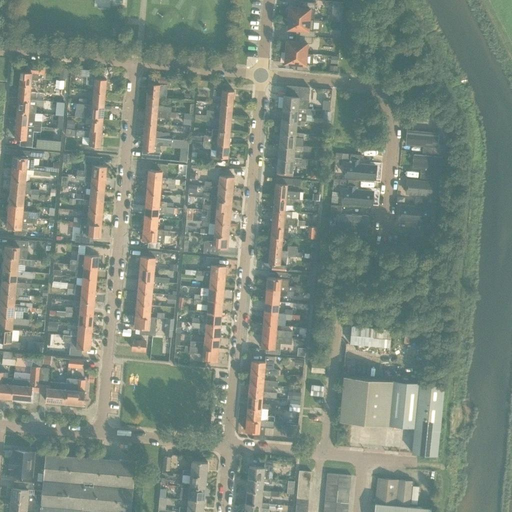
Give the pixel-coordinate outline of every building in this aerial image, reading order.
[(290,6),(289,17),(314,19),(316,2),(302,1),(302,7),(290,6)] [(314,19),(289,17),(288,28),(300,29),(300,35),(313,36),(315,37),(316,30),(313,30),(314,19)] [(313,36),(300,35),(299,41),(287,40),(286,51),(307,53),(308,42),(312,43),(313,36)] [(286,51),(286,62),(297,63),(297,69),(310,70),(311,64),(312,64),(313,53),(307,53),(286,51)] [(20,84),(31,85),(32,79),(39,80),(39,73),(45,74),(45,66),(28,64),(27,72),(21,71),(20,84)] [(79,68),(78,75),(87,76),(87,83),(88,83),(95,84),(94,91),(106,92),(107,79),(103,79),(97,78),(98,70),(79,68)] [(222,102),(233,103),(235,90),(226,89),(227,83),(215,82),(214,95),(223,96),(222,102)] [(147,97),(159,98),(160,84),(148,83),(147,97)] [(20,84),(19,98),(44,100),(45,92),(30,91),(31,85),(20,84)] [(283,95),(282,108),(298,109),(298,108),(306,109),(308,109),(310,88),(287,86),(286,96),(283,95)] [(106,92),(94,91),(93,104),(105,105),(106,92)] [(147,97),(146,110),(172,112),(172,111),(173,106),(165,106),(165,105),(158,104),(159,98),(147,97)] [(44,105),(44,100),(19,98),(17,111),(28,112),(36,112),(37,105),(44,105)] [(57,101),(56,115),(57,115),(58,115),(64,115),(65,102),(57,101)] [(222,102),(221,116),(232,117),(233,103),(222,102)] [(92,118),(103,119),(105,105),(93,104),(87,104),(79,103),(77,103),(76,109),(84,110),(84,117),(86,117),(92,117),(92,118)] [(297,120),(305,121),(306,109),(298,108),(298,109),(282,108),(281,121),(297,122),(297,120)] [(145,123),(156,124),(157,117),(171,118),(171,117),(177,117),(177,111),(172,111),(172,112),(146,110),(145,123)] [(17,111),(16,124),(34,126),(34,121),(35,121),(36,112),(28,112),(17,111)] [(184,124),(191,124),(192,113),(185,113),(184,124)] [(221,116),(220,129),(231,130),(232,117),(221,116)] [(77,124),(77,130),(85,130),(91,131),(102,132),(103,119),(92,118),(92,117),(86,117),(85,125),(77,124)] [(305,123),(305,121),(297,120),(297,122),(281,121),(280,133),(295,135),(296,133),(296,125),(305,126),(305,123)] [(145,123),(143,136),(169,138),(170,134),(162,133),(162,132),(155,131),(156,124),(145,123)] [(42,127),(34,126),(16,124),(15,138),(21,139),(20,145),(32,147),(34,131),(41,132),(42,127)] [(194,135),(193,140),(230,143),(231,130),(220,129),(212,128),(212,136),(204,135),(204,136),(194,135)] [(85,130),(77,130),(76,135),(90,137),(90,145),(101,146),(102,132),(91,131),(85,130)] [(438,146),(439,133),(407,130),(406,144),(438,146)] [(295,135),(280,133),(278,146),(294,148),(294,146),(303,147),(304,134),(296,133),(295,135)] [(169,138),(143,136),(142,150),(160,151),(160,145),(171,146),(171,139),(169,138)] [(37,139),(36,148),(61,150),(62,142),(37,139)] [(193,140),(192,148),(194,148),(195,149),(200,147),(203,147),(205,147),(211,148),(211,155),(214,158),(219,158),(219,156),(229,157),(230,143),(193,140)] [(278,146),(277,159),(293,160),(293,158),(294,150),(311,151),(312,147),(303,147),(294,146),(294,148),(278,146)] [(188,161),(189,148),(180,148),(179,160),(188,161)] [(13,156),(12,169),(41,171),(44,171),(44,166),(34,165),(35,157),(44,158),(44,152),(20,150),(19,157),(13,156)] [(64,153),(63,162),(71,162),(72,154),(64,153)] [(413,154),(412,167),(442,170),(443,156),(413,154)] [(77,175),(106,178),(107,165),(99,165),(100,157),(86,155),(85,170),(78,169),(77,175)] [(277,159),(276,174),(292,175),(293,165),(302,166),(302,165),(302,159),(293,158),(293,160),(277,159)] [(346,161),(345,177),(380,179),(381,164),(346,161)] [(149,170),(148,182),(161,183),(168,184),(176,184),(176,179),(162,177),(162,175),(162,171),(168,171),(168,166),(168,164),(157,163),(156,171),(149,170)] [(12,169),(11,181),(25,182),(26,174),(41,176),(41,171),(12,169)] [(106,178),(77,175),(76,179),(85,180),(84,181),(92,182),(92,188),(105,189),(106,178)] [(218,188),(233,190),(234,178),(219,176),(218,188)] [(407,178),(405,194),(436,196),(437,180),(407,178)] [(32,194),(39,195),(39,189),(31,188),(31,182),(25,182),(11,181),(10,192),(24,194),(32,194)] [(161,183),(148,182),(147,193),(160,195),(161,183)] [(274,197),(300,199),(301,193),(287,192),(287,185),(275,184),(274,197)] [(378,189),(343,187),(342,202),(377,204),(378,189)] [(105,189),(92,188),(91,194),(76,193),(76,198),(76,199),(91,200),(104,201),(105,189)] [(212,198),(211,200),(232,202),(233,190),(218,188),(211,188),(211,192),(204,191),(204,197),(212,198)] [(9,204),(23,206),(24,194),(10,192),(9,204)] [(146,205),(167,207),(167,202),(160,201),(160,195),(147,193),(146,205)] [(274,197),(273,210),(284,211),(285,210),(285,205),(285,203),(300,204),(300,199),(274,197)] [(103,213),(104,201),(91,200),(90,212),(103,213)] [(216,212),(230,213),(232,202),(211,200),(211,204),(203,204),(203,209),(216,210),(216,212)] [(9,204),(8,216),(37,219),(37,218),(39,218),(39,212),(23,210),(23,206),(9,204)] [(432,206),(400,204),(399,220),(431,222),(432,206)] [(173,207),(167,207),(146,205),(144,217),(158,218),(159,212),(174,213),(174,208),(173,207)] [(202,216),(202,220),(215,222),(215,224),(229,225),(230,213),(216,212),(216,210),(208,209),(207,217),(202,216)] [(273,210),(272,224),(289,225),(289,224),(298,225),(298,218),(292,218),(292,212),(284,211),(273,210)] [(74,222),(102,224),(103,213),(90,212),(89,218),(75,216),(74,222)] [(369,215),(337,213),(336,229),(369,231),(369,215)] [(37,219),(8,216),(7,228),(14,229),(14,235),(26,236),(26,228),(28,229),(28,223),(28,222),(37,223),(37,219)] [(157,230),(158,218),(144,217),(143,228),(157,230)] [(102,224),(74,222),(74,226),(80,226),(80,233),(76,233),(75,240),(94,242),(95,236),(101,236),(102,224)] [(209,223),(208,233),(214,234),(214,236),(228,237),(229,225),(215,224),(209,223)] [(271,237),(282,238),(282,237),(288,237),(289,225),(272,224),(271,230),(270,229),(268,231),(268,235),(269,236),(271,236),(271,237)] [(308,237),(316,238),(317,227),(309,226),(308,237)] [(142,241),(148,241),(148,248),(159,249),(160,242),(162,242),(163,235),(170,236),(170,231),(164,230),(157,230),(143,228),(142,241)] [(227,249),(228,237),(214,236),(213,243),(204,243),(203,254),(218,255),(219,248),(227,249)] [(270,250),(281,251),(282,238),(271,237),(270,250)] [(4,249),(3,257),(4,257),(27,259),(29,241),(26,240),(13,239),(13,246),(5,245),(5,249),(4,249)] [(71,265),(97,268),(98,256),(93,255),(94,245),(86,245),(85,254),(78,253),(77,261),(71,260),(71,265)] [(270,250),(268,264),(272,264),(271,270),(286,271),(287,257),(295,257),(295,256),(302,257),(302,253),(298,253),(287,252),(281,251),(270,250)] [(140,268),(155,269),(156,258),(161,259),(161,252),(149,251),(148,257),(141,256),(140,268)] [(219,257),(207,256),(206,264),(212,264),(211,272),(185,269),(185,274),(211,276),(226,278),(227,266),(219,265),(219,257)] [(3,261),(2,269),(3,269),(17,270),(18,264),(35,265),(35,260),(27,259),(4,257),(4,261),(3,261)] [(83,278),(96,279),(97,268),(71,265),(70,269),(77,270),(76,277),(83,278)] [(139,280),(154,281),(169,282),(170,277),(154,276),(155,269),(140,268),(139,280)] [(1,281),(2,281),(16,282),(17,275),(32,277),(34,277),(34,271),(17,270),(3,269),(3,273),(2,273),(1,281)] [(266,289),(294,292),(295,286),(289,285),(289,278),(287,278),(288,273),(275,272),(275,278),(267,278),(266,289)] [(210,288),(225,290),(226,278),(211,276),(210,288)] [(68,289),(95,291),(96,279),(83,278),(82,284),(76,284),(76,283),(68,282),(69,282),(53,280),(53,286),(68,287),(68,289)] [(138,292),(152,293),(154,281),(139,280),(138,292)] [(1,285),(0,291),(0,292),(1,293),(15,294),(15,293),(23,294),(23,287),(30,288),(31,284),(16,282),(2,281),(2,285),(1,285)] [(195,299),(224,301),(225,290),(210,288),(209,295),(202,294),(195,293),(194,298),(194,299),(195,299)] [(81,301),(94,303),(95,291),(68,289),(68,292),(75,293),(74,293),(81,294),(81,301)] [(266,289),(265,301),(278,302),(279,296),(294,297),(294,296),(294,292),(266,289)] [(152,293),(138,292),(137,303),(151,305),(152,293)] [(0,304),(32,308),(33,302),(20,301),(20,303),(14,303),(15,298),(30,299),(30,295),(23,294),(15,293),(15,294),(1,293),(1,297),(0,296),(0,304)] [(208,312),(223,313),(224,301),(195,299),(194,303),(209,304),(208,312)] [(80,313),(93,314),(94,303),(81,301),(80,313)] [(264,313),(277,314),(278,302),(265,301),(264,313)] [(136,315),(150,316),(151,305),(137,303),(136,315)] [(0,316),(13,318),(13,317),(20,317),(23,318),(24,311),(32,312),(32,308),(0,304),(0,316)] [(223,313),(208,312),(207,323),(207,324),(222,325),(223,313)] [(78,325),(92,326),(93,314),(80,313),(78,325)] [(264,313),(263,324),(276,325),(277,318),(285,318),(285,314),(277,314),(264,313)] [(140,333),(156,335),(157,317),(150,316),(136,315),(135,327),(140,328),(140,333)] [(0,328),(12,330),(12,323),(29,325),(30,318),(23,318),(13,317),(13,318),(0,316),(0,328)] [(167,318),(166,328),(173,329),(174,319),(167,318)] [(49,321),(48,329),(58,330),(59,322),(49,321)] [(192,322),(185,321),(185,326),(192,326),(207,328),(206,329),(206,335),(220,337),(222,325),(207,324),(207,323),(200,322),(200,323),(192,322)] [(262,336),(292,339),(293,331),(276,329),(276,325),(263,324),(262,336)] [(63,335),(91,338),(92,326),(78,325),(78,331),(64,330),(63,335)] [(350,344),(391,348),(393,330),(352,326),(350,344)] [(0,340),(4,341),(3,348),(10,349),(20,350),(21,343),(19,342),(20,331),(12,330),(0,328),(0,340)] [(91,338),(63,335),(63,341),(71,341),(70,354),(82,356),(82,349),(90,349),(91,338)] [(190,346),(219,349),(220,337),(206,335),(205,341),(191,340),(190,346)] [(262,336),(261,348),(266,348),(265,353),(279,355),(280,347),(280,344),(291,345),(292,339),(262,336)] [(33,350),(43,351),(44,341),(34,340),(33,350)] [(132,350),(145,351),(146,342),(133,341),(132,350)] [(297,353),(299,346),(292,345),(291,351),(297,353)] [(219,349),(190,346),(190,352),(204,353),(204,359),(218,361),(219,349)] [(2,363),(15,365),(16,352),(4,350),(2,363)] [(44,355),(43,363),(51,364),(52,356),(44,355)] [(17,378),(15,398),(30,400),(31,391),(39,392),(42,357),(33,356),(32,366),(31,366),(30,379),(17,378)] [(250,373),(264,374),(278,376),(279,371),(273,370),(274,358),(265,357),(265,362),(251,361),(250,373)] [(69,367),(83,368),(84,360),(70,359),(69,367)] [(311,373),(324,374),(325,363),(312,362),(311,373)] [(50,367),(41,367),(39,392),(46,392),(46,401),(65,403),(67,382),(50,381),(50,384),(48,383),(50,367)] [(0,396),(15,398),(17,378),(8,377),(8,373),(0,371),(0,396)] [(249,385),(263,386),(277,387),(277,382),(263,381),(264,374),(250,373),(249,385)] [(86,379),(67,377),(65,403),(84,404),(86,379)] [(437,456),(439,430),(439,431),(443,386),(343,377),(339,422),(414,428),(412,454),(437,456)] [(248,396),(262,398),(276,399),(276,394),(262,392),(263,386),(249,385),(248,396)] [(310,396),(322,397),(323,387),(311,386),(310,396)] [(300,400),(300,392),(291,391),(290,399),(291,399),(300,400)] [(247,408),(261,410),(275,411),(275,406),(261,405),(262,398),(248,396),(247,408)] [(247,408),(246,420),(260,421),(261,410),(247,408)] [(281,416),(292,416),(292,408),(281,408),(281,416)] [(267,422),(260,421),(246,420),(245,432),(255,433),(254,438),(263,439),(265,427),(273,428),(274,423),(267,422)] [(287,423),(287,429),(291,430),(291,436),(296,436),(297,424),(287,423)] [(33,453),(14,450),(13,458),(10,457),(9,467),(12,467),(11,474),(30,477),(33,453)] [(39,511),(130,511),(135,462),(45,454),(41,496),(41,503),(39,511)] [(162,469),(169,470),(171,458),(164,457),(162,469)] [(182,476),(191,476),(206,478),(207,463),(192,461),(191,471),(182,471),(182,476)] [(249,467),(248,478),(269,480),(269,472),(273,472),(273,467),(274,461),(264,461),(264,466),(264,469),(249,467)] [(338,482),(351,483),(351,476),(339,475),(339,480),(338,482)] [(189,488),(205,490),(206,478),(191,476),(182,476),(181,483),(181,488),(189,488)] [(248,478),(247,490),(262,492),(263,484),(271,485),(272,480),(269,480),(248,478)] [(429,511),(430,508),(409,506),(411,482),(378,479),(374,511),(429,511)] [(27,501),(41,503),(41,496),(38,495),(38,494),(27,493),(28,490),(33,490),(34,483),(14,482),(13,488),(12,488),(10,501),(27,502),(27,501)] [(203,502),(205,490),(189,488),(181,488),(180,500),(188,501),(203,502)] [(246,502),(261,504),(262,496),(270,497),(279,498),(279,493),(262,492),(247,490),(246,502)] [(336,503),(349,504),(349,497),(337,496),(337,497),(336,503)] [(25,511),(27,502),(10,501),(9,511),(25,511)] [(202,511),(203,502),(188,501),(188,509),(179,508),(178,511),(202,511)] [(242,510),(241,511),(268,511),(269,510),(269,505),(261,504),(246,502),(245,509),(243,508),(242,510)] [(336,508),(336,509),(348,511),(349,504),(336,503),(336,508)]
